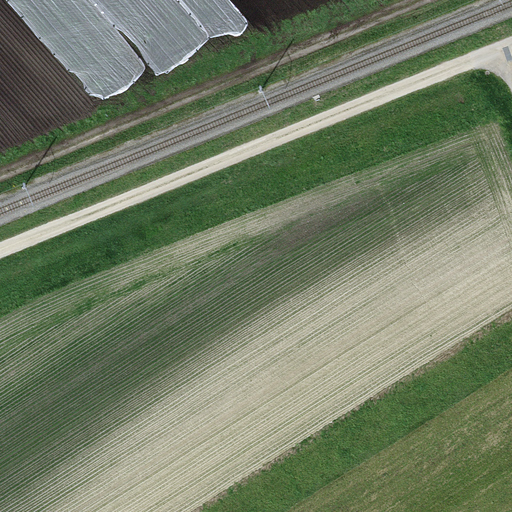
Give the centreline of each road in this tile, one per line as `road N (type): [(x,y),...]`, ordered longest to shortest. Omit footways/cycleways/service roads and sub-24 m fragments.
road 1 (track): [(0,255),(511,50)]
road 2 (track): [(0,184),(429,0)]
